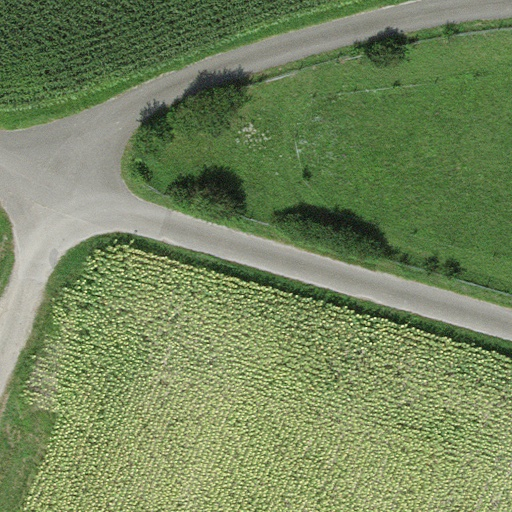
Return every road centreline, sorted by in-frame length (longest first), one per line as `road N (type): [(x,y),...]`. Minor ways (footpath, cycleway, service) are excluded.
road 1 (track): [(0,378),(82,153),(176,91),(387,27),(511,6)]
road 2 (track): [(511,327),(68,197),(0,166)]
